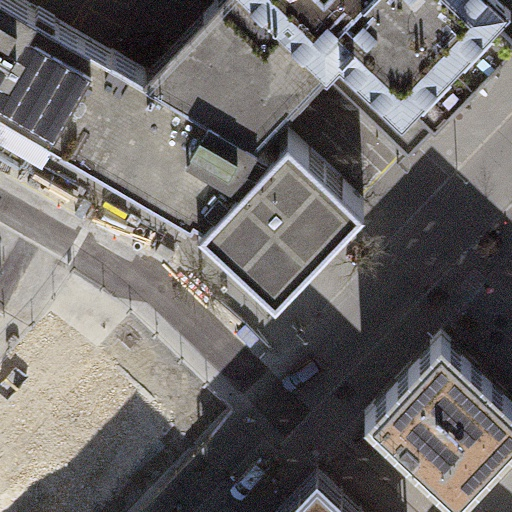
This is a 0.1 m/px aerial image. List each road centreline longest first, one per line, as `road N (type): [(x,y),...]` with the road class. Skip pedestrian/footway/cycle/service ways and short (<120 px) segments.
road 1 (residential): [(272,400),(511,154)]
road 2 (residential): [(272,400),(148,289),(0,206)]
road 3 (residential): [(166,511),(272,400)]
